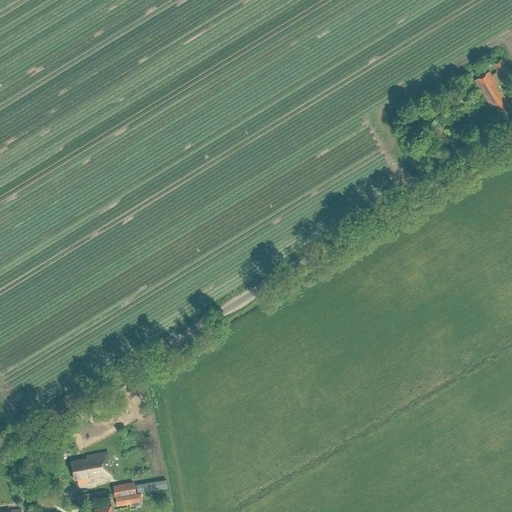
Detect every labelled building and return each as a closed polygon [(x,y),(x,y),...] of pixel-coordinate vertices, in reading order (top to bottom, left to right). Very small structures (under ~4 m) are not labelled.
[(504,81),(511,76),(502,58),(493,63),(504,81)] [(497,112),(509,105),(489,72),(475,80),(490,106),(492,104),(497,112)] [(89,436),(82,438),(84,445),(91,443),(89,436)] [(87,458),(71,461),(74,479),(77,478),(78,484),(88,482),(87,479),(111,475),(107,452),(87,455),(87,458)] [(153,481),(136,484),(137,492),(155,489),(153,481)] [(113,486),(115,497),(136,493),(133,482),(113,486)] [(116,506),(131,503),(132,506),(142,504),(140,493),(136,493),(115,497),(116,506)]
